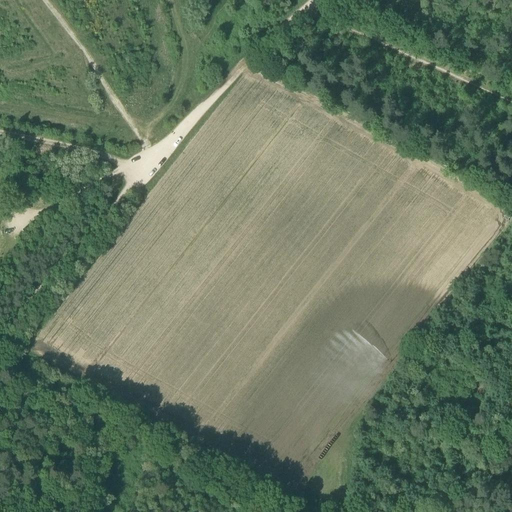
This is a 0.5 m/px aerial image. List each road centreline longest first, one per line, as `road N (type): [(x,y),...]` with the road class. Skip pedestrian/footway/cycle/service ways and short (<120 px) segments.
road 1 (track): [(152,163),(46,274),(0,337)]
road 2 (track): [(305,0),(152,163)]
road 3 (track): [(48,0),(83,42),(152,163)]
road 4 (track): [(0,355),(36,385),(135,439)]
road 5 (track): [(168,0),(181,76),(165,109),(136,132)]
road 6 (track): [(135,439),(266,511)]
road 7 (track): [(0,134),(126,165)]
